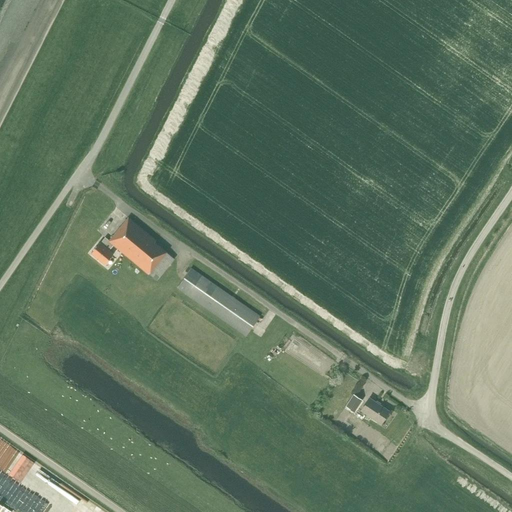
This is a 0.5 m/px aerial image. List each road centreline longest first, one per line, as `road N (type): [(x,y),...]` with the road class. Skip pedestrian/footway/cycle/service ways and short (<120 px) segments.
road 1 (unclassified): [(511,477),(426,419),(454,286),(511,192)]
road 2 (unclassified): [(0,287),(96,148),(172,0)]
road 3 (unclassified): [(120,511),(0,429)]
